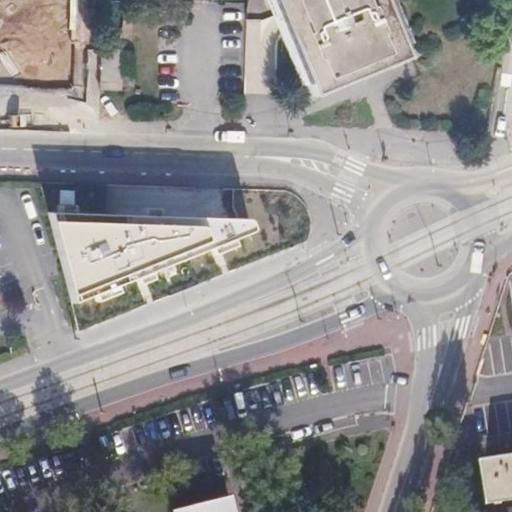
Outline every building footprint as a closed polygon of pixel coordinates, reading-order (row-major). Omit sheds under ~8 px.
[(380,0),(268,0),(277,21),(308,95),(363,71),(403,55),(380,0)] [(118,42),(99,42),(99,83),(119,83),(118,42)] [(249,219),(247,218),(223,218),(223,219),(56,219),(57,225),(71,295),(73,304),(252,231),(253,230),(254,229),(254,227),(251,220),(250,220),(249,219)] [(511,499),(511,454),(485,458),(492,503),(511,499)] [(226,511),(223,500),(173,511),(226,511)]
